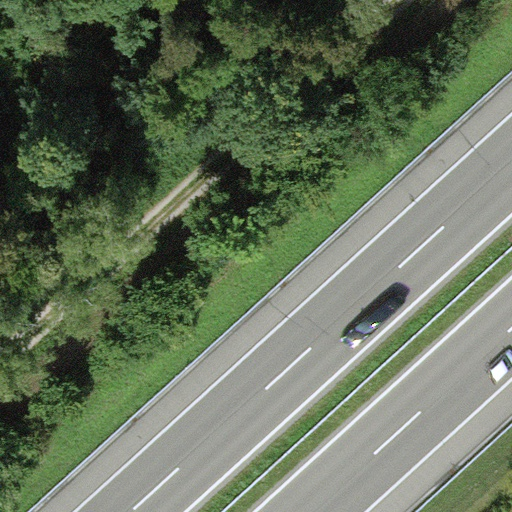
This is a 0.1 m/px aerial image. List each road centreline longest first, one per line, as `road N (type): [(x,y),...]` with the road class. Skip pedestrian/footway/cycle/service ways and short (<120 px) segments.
road 1 (track): [(0,363),(399,0)]
road 2 (motorway): [(511,168),(134,511)]
road 3 (motorway): [(313,511),(511,331)]
